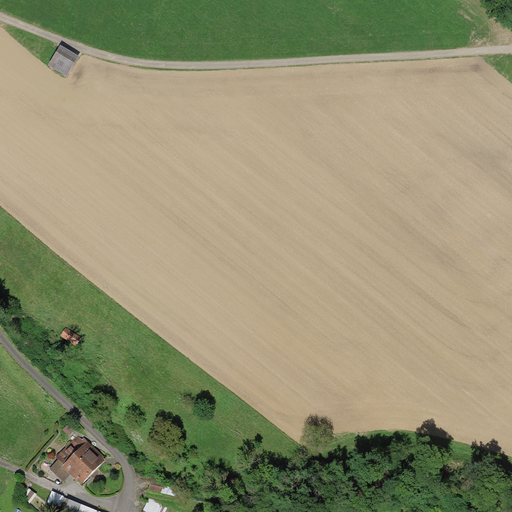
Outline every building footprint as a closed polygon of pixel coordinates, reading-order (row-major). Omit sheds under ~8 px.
[(61,46),(49,67),(67,77),(79,57),(61,46)] [(79,349),(85,340),(70,328),(63,337),(79,349)] [(106,459),(84,438),(82,440),(77,436),(56,458),(58,460),(50,469),(64,482),(70,475),(73,478),(81,486),(106,459)] [(152,479),(149,490),(161,494),(165,483),(152,479)] [(182,511),(149,498),(142,511),(182,511)] [(99,511),(67,499),(61,511),(99,511)]
